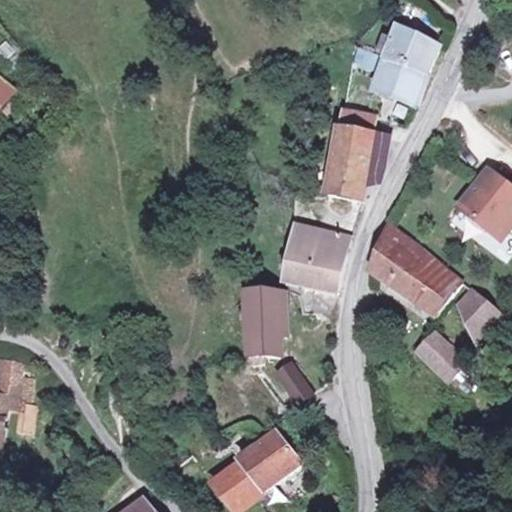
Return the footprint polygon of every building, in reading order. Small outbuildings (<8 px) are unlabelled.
[(385,46),(379,64),(422,79),(432,51),(388,35),(385,46)] [(385,46),(379,44),(376,51),(371,51),(368,61),(379,64),(385,46)] [(412,109),(422,79),(379,64),(368,61),(362,59),(357,75),(374,80),(369,95),(412,109)] [(0,115),(13,99),(0,88),(0,115)] [(18,105),(13,99),(0,115),(9,122),(18,111),(16,108),(18,105)] [(335,107),(331,125),(368,135),(373,117),(335,107)] [(368,135),(331,125),(317,192),(353,203),(371,136),(368,135)] [(452,211),(482,236),(489,227),(499,235),(511,218),(511,176),(501,190),(481,174),(452,211)] [(350,238),(290,226),(281,273),(279,285),(332,293),(342,260),(350,238)] [(489,227),(482,236),(493,243),(499,235),(489,227)] [(372,277),(389,289),(418,251),(384,228),(374,257),(382,263),(372,277)] [(416,308),(444,269),(418,251),(389,289),(416,308)] [(462,283),(444,269),(416,308),(435,321),(462,283)] [(276,291),(235,290),(237,367),(259,367),(259,357),(276,358),(276,291)] [(509,315),(473,290),(459,305),(483,344),(489,337),(494,341),(504,331),(498,326),(509,315)] [(435,333),(411,359),(423,370),(434,379),(461,402),(481,385),(462,357),(435,333)] [(423,370),(411,359),(406,364),(419,375),(423,370)] [(313,391),(290,363),(274,378),(295,402),(313,391)] [(0,366),(0,381),(18,384),(21,371),(0,366)] [(0,439),(5,414),(22,417),(28,387),(0,381),(0,439)] [(248,511),(306,471),(281,437),(216,485),(234,511),(248,511)] [(116,508),(118,511),(144,493),(142,490),(116,508)] [(160,511),(153,504),(144,493),(118,511),(117,511),(160,511)]
